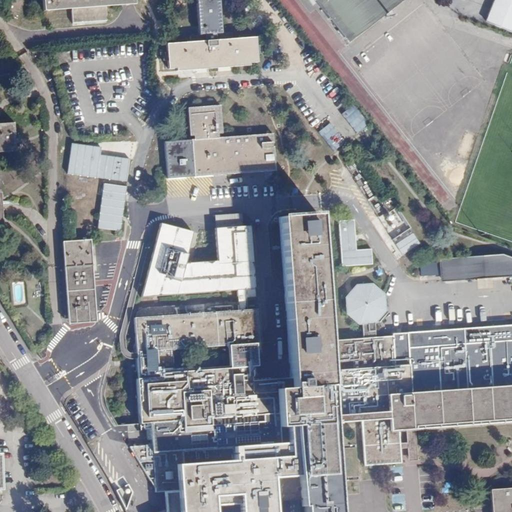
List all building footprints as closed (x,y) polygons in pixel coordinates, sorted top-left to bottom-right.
[(41,0),(42,10),(72,8),(72,24),(109,23),(109,7),(137,6),(136,0),(41,0)] [(174,72),(174,74),(183,73),(183,71),(192,71),(192,73),(231,69),(231,66),(238,66),(238,68),(247,68),(247,65),(255,65),(254,57),(258,56),(257,47),(255,47),(254,39),(247,40),(245,36),(235,37),(236,41),(229,41),(228,35),(220,36),(215,0),(193,0),(197,37),(189,38),(189,45),(164,47),(165,55),(163,55),(163,64),(166,64),(166,72),(174,72)] [(315,0),(347,41),(398,0),(315,0)] [(511,0),(500,0),(492,23),(511,30),(511,0)] [(324,116),(303,88),(291,97),(311,125),(324,116)] [(66,103),(73,128),(87,124),(80,99),(66,103)] [(188,142),(162,144),(164,164),(273,155),(272,138),(223,142),(220,108),(185,111),(188,142)] [(329,121),(316,131),(330,147),(342,136),(329,121)] [(92,123),(92,134),(122,134),(122,122),(92,123)] [(13,123),(0,124),(0,152),(15,152),(13,123)] [(101,147),(71,143),(67,174),(127,182),(130,160),(100,155),(101,147)] [(127,188),(104,183),(96,228),(120,232),(127,188)] [(394,208),(387,199),(381,204),(388,213),(394,208)] [(319,218),(279,221),(291,378),(253,380),(250,343),(257,343),(255,310),(134,319),(140,423),(150,423),(151,442),(129,444),(148,477),(154,477),(155,491),(175,489),(186,488),(183,450),(267,444),(278,443),(303,441),(307,511),(342,511),(335,422),(362,420),(366,465),(402,462),(402,430),(511,421),(511,324),(409,333),(411,366),(396,368),(393,338),(376,338),(375,324),(386,311),(385,295),(374,285),(359,285),(347,298),(348,313),(359,324),(363,325),(364,339),(328,342),(319,218)] [(353,221),(338,222),(342,268),(372,265),(371,250),(356,251),(353,221)] [(192,231),(159,223),(140,297),(245,291),(246,299),(255,298),(250,225),(214,228),(217,261),(184,263),(192,231)] [(91,239),(62,241),(64,267),(70,266),(74,314),(96,312),(91,239)] [(110,241),(94,242),(95,254),(110,253),(110,241)] [(444,262),(420,264),(421,277),(446,275),(446,278),(485,275),(485,278),(511,276),(511,257),(501,254),(444,259),(444,262)] [(478,305),(465,305),(465,320),(478,321),(478,305)] [(186,488),(175,489),(176,511),(274,511),(267,444),(183,450),(186,488)] [(511,511),(511,487),(493,489),(494,511),(511,511)] [(392,495),(393,511),(405,510),(404,495),(392,495)]
